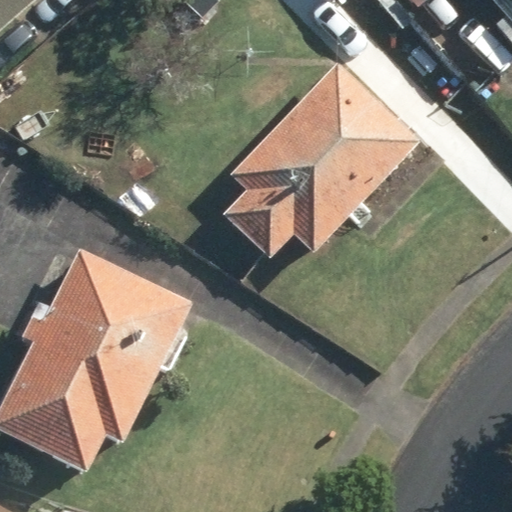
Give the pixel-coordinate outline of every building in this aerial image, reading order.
[(0,0),(0,39),(42,0),(0,0)] [(403,0),(419,17),(436,0),(403,0)] [(511,0),(475,0),(511,39),(511,0)] [(419,150),(335,68),(227,179),(242,194),(217,220),(266,267),(287,245),(307,264),(419,150)] [(187,313),(78,258),(0,413),(0,444),(83,487),(102,450),(116,457),(187,313)]
